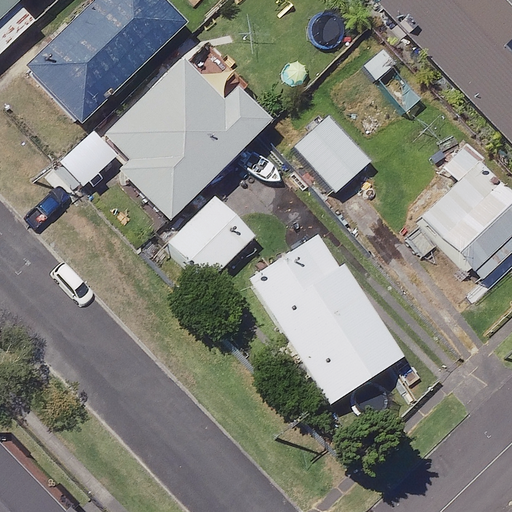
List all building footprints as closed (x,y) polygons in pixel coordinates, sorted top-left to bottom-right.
[(0,0),(0,54),(26,30),(10,13),(23,0),(0,0)] [(175,36),(140,0),(93,0),(18,72),(75,131),(175,36)] [(511,30),(484,0),(383,0),(370,12),(509,167),(511,164),(511,30)] [(259,134),(186,57),(96,144),(120,169),(111,178),(160,229),(259,134)] [(363,171),(324,124),(290,153),(329,199),(363,171)] [(511,251),(511,211),(455,153),(433,174),(449,191),(413,226),(474,289),(511,251)] [(245,247),(205,206),(164,246),(204,287),(245,247)] [(392,363),(305,246),(244,292),(332,408),(392,363)] [(48,511),(0,462),(0,511),(48,511)]
